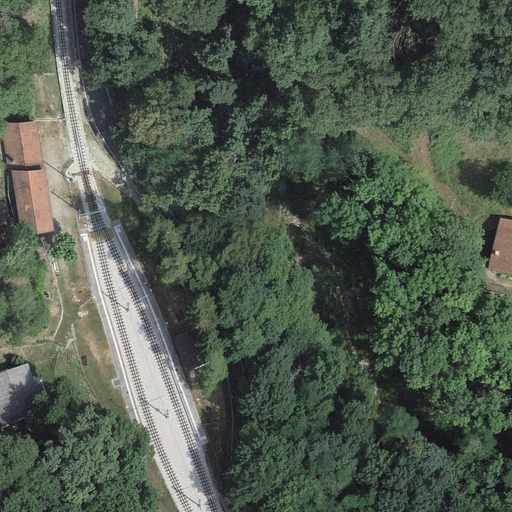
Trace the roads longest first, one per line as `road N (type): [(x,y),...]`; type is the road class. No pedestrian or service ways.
road 1 (unclassified): [(247,511),(229,352),(193,264),(101,113),(83,0)]
road 2 (track): [(132,0),(143,113),(180,219),(178,238)]
road 3 (track): [(453,240),(390,155),(312,82)]
